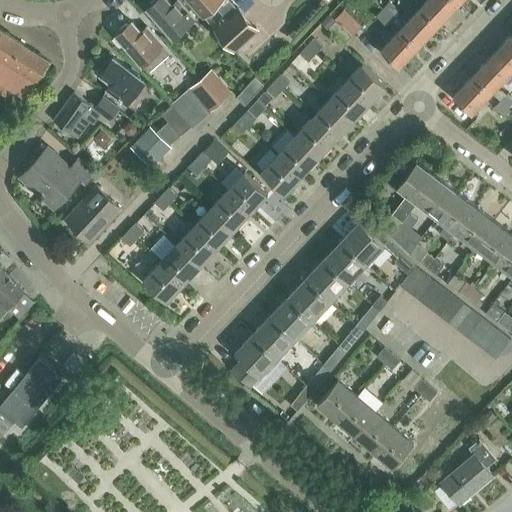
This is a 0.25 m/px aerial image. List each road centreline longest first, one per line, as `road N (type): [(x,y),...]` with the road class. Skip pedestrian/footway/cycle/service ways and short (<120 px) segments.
road 1 (residential): [(163,368),(406,106)]
road 2 (residential): [(163,368),(78,300),(0,203)]
road 3 (residential): [(329,511),(163,368)]
road 4 (residential): [(0,168),(67,74),(66,13)]
road 5 (residential): [(406,106),(504,0)]
road 6 (residential): [(511,186),(406,106)]
